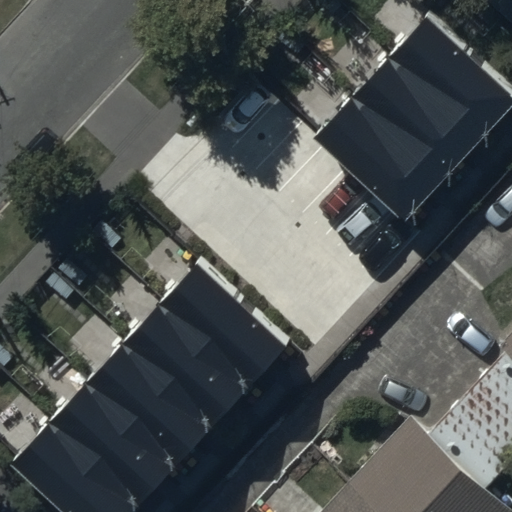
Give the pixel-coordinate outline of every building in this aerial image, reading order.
[(511,0),(492,0),(511,18),(511,0)] [(511,117),(511,89),(429,11),(393,49),(490,140),(511,117)] [(490,140),(393,49),(356,89),(453,180),(490,140)] [(453,180),(356,89),(319,128),(416,219),(453,180)] [(298,355),(202,263),(167,300),(262,392),(298,355)] [(262,392),(167,300),(129,338),(225,431),(262,392)] [(225,431),(129,338),(91,377),(186,470),(225,431)] [(511,453),(511,349),(506,344),(434,422),(492,476),(511,453)] [(186,470),(91,377),(54,415),(150,507),(186,470)] [(506,511),(511,506),(511,498),(412,406),(313,511),(506,511)] [(145,511),(150,507),(54,415),(19,451),(82,511),(145,511)]
